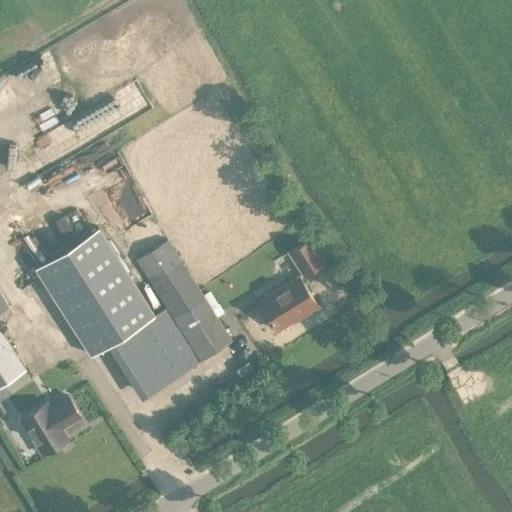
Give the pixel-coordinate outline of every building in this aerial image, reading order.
[(136,79),(30,139),(47,170),(155,108),(136,79)] [(57,88),(0,118),(0,122),(12,145),(70,114),(57,88)] [(130,172),(102,190),(125,230),(152,214),(130,172)] [(24,234),(38,258),(79,235),(65,210),(24,234)] [(97,225),(35,266),(91,354),(111,341),(113,339),(153,314),(130,278),(97,225)] [(287,250),(302,274),(325,260),(309,236),(287,250)] [(153,314),(113,339),(147,392),(231,339),(216,316),(203,294),(167,238),(136,258),(143,270),(166,306),(153,314)] [(304,314),(319,305),(299,274),(258,300),(276,329),(302,312),(304,314)] [(209,290),(203,294),(216,316),(223,311),(218,303),(217,304),(209,290)] [(0,384),(25,368),(0,329),(0,311),(9,306),(0,292),(0,384)] [(46,400),(20,416),(42,452),(68,436),(61,426),(80,415),(68,394),(49,405),(46,400)]
